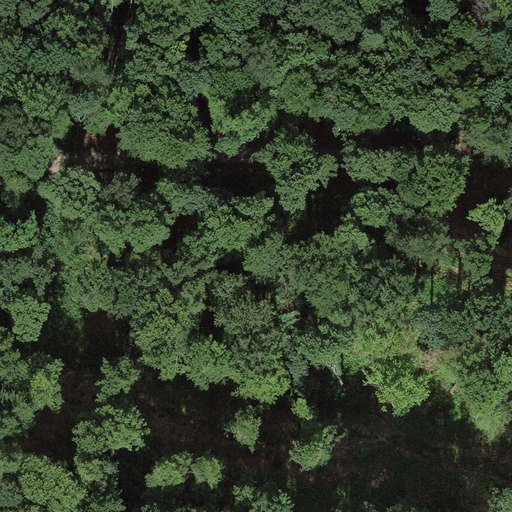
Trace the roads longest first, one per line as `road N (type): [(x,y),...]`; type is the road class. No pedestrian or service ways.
road 1 (track): [(0,167),(511,137)]
road 2 (track): [(0,362),(110,417),(413,511)]
road 3 (track): [(297,152),(511,250)]
